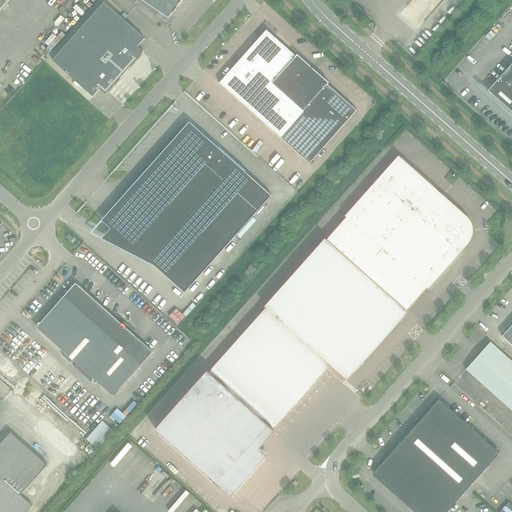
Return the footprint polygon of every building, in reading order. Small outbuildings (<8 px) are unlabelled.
[(72,0),(70,0),(68,7),(78,11),(81,3),(72,0)] [(137,0),(155,16),(169,0),(137,0)] [(106,94),(143,52),(137,47),(145,39),(104,2),(52,60),(93,97),(100,89),(106,94)] [(266,30),(219,83),(309,163),(356,110),(327,84),(328,83),(297,55),(296,56),(266,30)] [(511,63),(495,82),(511,97),(511,63)] [(153,265),(160,271),(184,293),(271,195),(247,173),(189,122),(90,233),(153,265)] [(152,352),(82,289),(42,333),(113,396),(152,352)] [(177,307),(173,315),(178,317),(182,310),(177,307)] [(267,455),(259,448),(331,368),(266,309),(208,372),(207,371),(154,429),(229,497),(267,455)] [(511,324),(502,336),(511,345),(511,324)] [(511,361),(490,342),(466,369),(511,410),(511,361)] [(380,467),(374,474),(410,506),(409,507),(414,511),(446,511),(499,453),(439,399),(405,437),(406,438),(386,460),(380,461),(380,467)] [(0,511),(26,511),(32,506),(20,495),(47,465),(11,432),(0,444),(0,511)] [(276,474),(272,478),(278,484),(282,481),(276,474)] [(174,504),(188,489),(179,481),(160,501),(165,505),(165,504),(169,509),(174,504)]
